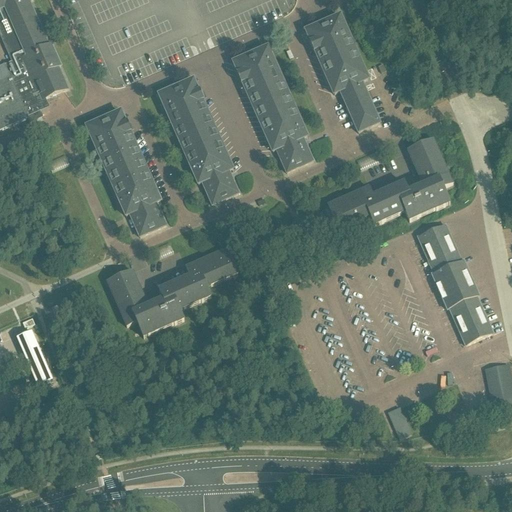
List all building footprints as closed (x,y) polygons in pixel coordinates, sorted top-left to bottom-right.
[(0,0),(0,40),(11,65),(0,69),(0,132),(26,121),(29,126),(42,120),(40,114),(48,110),(45,103),(67,93),(57,70),(61,69),(51,46),(47,48),(25,0),(24,0),(0,0)] [(340,19),(305,34),(333,98),(339,95),(357,136),(379,126),(361,85),(368,83),(340,19)] [(267,51),(233,66),(272,155),(276,154),(287,177),(313,166),(302,142),(306,141),(267,51)] [(193,82),(158,98),(199,189),(201,188),(211,210),(239,197),(230,175),(233,174),(193,82)] [(160,205),(120,114),(86,130),(126,221),(129,220),(138,242),(167,229),(157,207),(160,205)] [(329,207),(328,207),(339,233),(349,229),(349,228),(370,219),(374,229),(384,224),(405,214),(409,224),(419,220),(419,219),(436,212),(436,213),(446,208),(445,207),(449,206),(449,207),(450,206),(443,191),(453,186),(449,177),(448,177),(437,152),(438,151),(434,142),(408,153),(408,154),(409,153),(411,157),(410,158),(414,167),(415,167),(421,181),(422,184),(407,190),(406,188),(404,185),(394,189),(395,190),(374,199),(373,199),(369,189),(359,193),(360,194),(343,202),(342,201),(333,205),(333,206),(329,208),(329,207)] [(448,314),(449,313),(465,349),(493,337),(477,301),(479,300),(463,264),(461,265),(444,227),(417,239),(433,277),(431,277),(448,314)] [(132,275),(132,274),(106,285),(111,295),(123,321),(122,321),(126,330),(136,326),(143,342),(144,341),(143,340),(147,339),(147,340),(157,335),(157,334),(173,327),(174,328),(183,324),(179,314),(200,304),(201,305),(211,301),(206,291),(228,282),(238,278),(226,252),(225,252),(226,253),(222,255),(221,254),(212,259),(212,260),(195,267),(195,266),(185,270),(189,280),(168,290),(168,289),(158,293),(160,298),(145,305),(138,289),(139,288),(134,279),(134,280),(132,275)] [(57,307),(52,310),(57,322),(59,321),(63,319),(60,313),(57,307)] [(25,331),(26,331),(35,327),(32,321),(23,325),(25,331)] [(27,369),(30,368),(39,389),(53,383),(32,335),(18,341),(28,363),(25,364),(27,369)] [(507,368),(487,372),(495,413),(511,410),(511,394),(507,369),(507,368)] [(400,411),(388,416),(399,442),(411,437),(400,411)] [(4,413),(0,414),(0,420),(3,427),(8,424),(4,413)]
